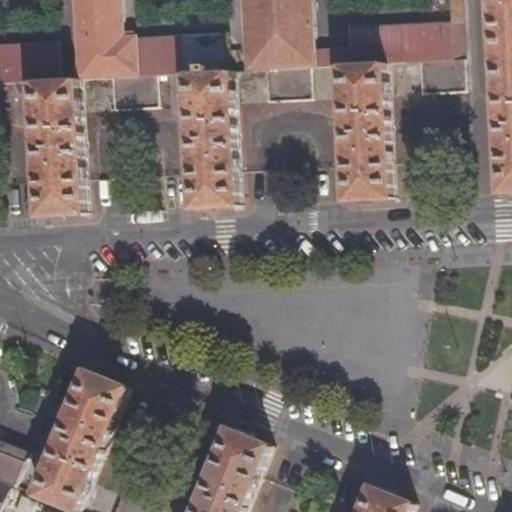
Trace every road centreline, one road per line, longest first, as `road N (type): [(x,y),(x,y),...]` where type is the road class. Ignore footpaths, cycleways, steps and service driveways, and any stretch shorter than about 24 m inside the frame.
road 1 (residential): [(85,336),(487,511)]
road 2 (residential): [(491,221),(89,239)]
road 3 (residential): [(480,0),(491,221)]
